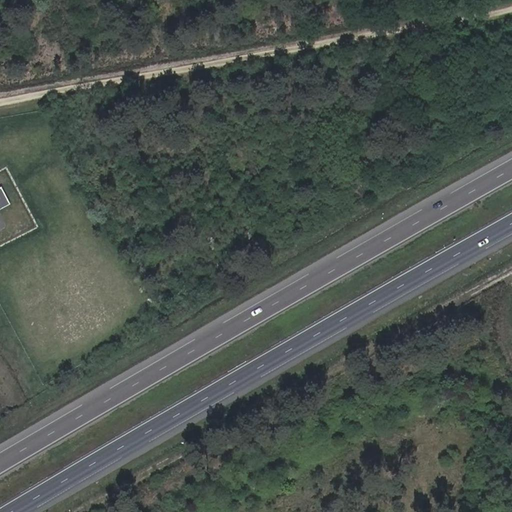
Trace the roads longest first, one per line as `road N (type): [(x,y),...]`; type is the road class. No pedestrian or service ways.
road 1 (motorway): [(511,169),(0,464)]
road 2 (motorway): [(13,511),(511,224)]
road 3 (track): [(0,103),(511,18)]
